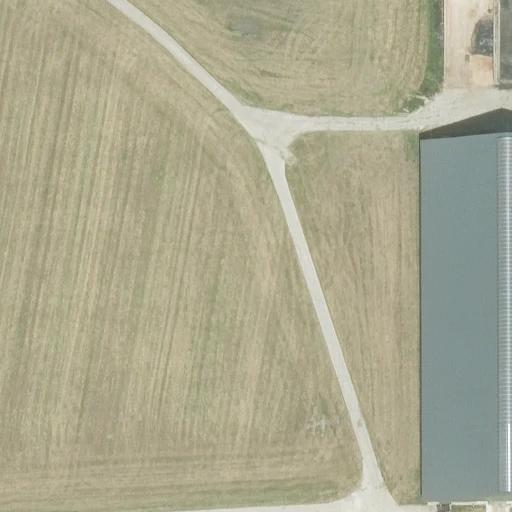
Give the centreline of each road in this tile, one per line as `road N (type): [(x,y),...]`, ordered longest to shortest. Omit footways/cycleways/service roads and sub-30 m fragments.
road 1 (unclassified): [(390,511),(260,129),(112,0)]
road 2 (track): [(383,505),(261,511)]
